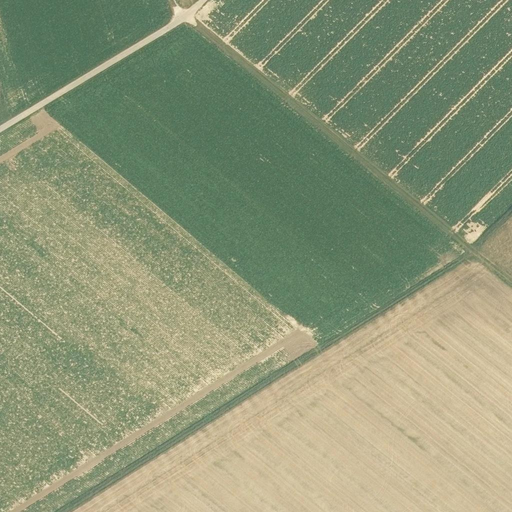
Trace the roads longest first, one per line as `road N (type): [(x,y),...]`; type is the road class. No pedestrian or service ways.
road 1 (track): [(65,511),(471,251),(182,17),(173,0)]
road 2 (track): [(0,129),(200,0)]
